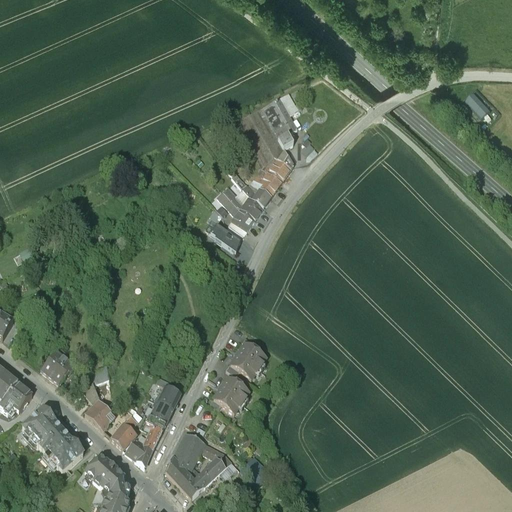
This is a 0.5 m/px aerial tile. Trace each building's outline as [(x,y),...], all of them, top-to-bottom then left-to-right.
[(298,93),(292,96),(297,105),(303,102),(298,93)] [(465,103),(482,121),(490,112),(474,95),(465,103)] [(289,97),(276,103),(242,123),(264,170),(262,171),(282,185),(293,170),(283,153),(293,148),(288,138),(297,133),(289,118),(298,114),(289,97)] [(282,185),(262,171),(252,183),(261,190),(259,192),(271,201),(282,185)] [(246,187),(239,179),(234,183),(241,192),(246,187)] [(261,190),(252,183),(248,189),(246,187),(241,192),(246,198),(252,203),(263,211),(271,201),(259,192),(261,190)] [(231,204),(226,199),(221,204),(226,209),(231,204)] [(261,214),(247,204),(244,208),(236,200),(231,204),(242,216),(254,224),(261,214)] [(254,224),(242,216),(231,204),(226,209),(236,219),(232,224),(237,227),(247,235),(254,224)] [(240,244),(215,227),(209,235),(215,240),(214,241),(235,256),(240,244)] [(247,235),(237,227),(233,232),(243,239),(247,235)] [(13,325),(0,317),(0,340),(2,342),(13,325)] [(254,347),(245,340),(241,345),(244,347),(251,352),(254,347)] [(244,347),(239,356),(237,355),(234,359),(236,360),(230,368),(230,369),(239,375),(250,383),(254,377),(258,379),(264,370),(261,367),(265,362),(251,352),(244,347)] [(56,355),(40,374),(58,388),(73,369),(65,363),(69,358),(61,351),(57,356),(56,355)] [(239,375),(230,369),(230,368),(229,368),(225,373),(230,376),(236,380),(239,375)] [(106,369),(87,377),(92,389),(109,382),(106,369)] [(17,386),(0,371),(0,402),(2,404),(17,386)] [(236,380),(230,376),(226,381),(227,382),(237,388),(240,383),(236,380)] [(174,388),(158,380),(155,386),(164,390),(171,394),(174,388)] [(227,382),(222,390),(220,389),(217,394),(219,394),(213,403),(222,409),(233,417),(237,411),(241,414),(247,404),(244,402),(248,396),(237,388),(227,382)] [(2,404),(0,406),(0,410),(7,416),(13,410),(18,414),(31,398),(17,386),(2,404)] [(92,389),(81,395),(85,400),(95,395),(92,389)] [(171,394),(164,390),(160,398),(158,397),(155,405),(172,414),(180,398),(171,394)] [(99,406),(95,395),(85,400),(89,405),(80,414),(102,435),(106,430),(108,424),(105,421),(110,417),(99,406)] [(213,403),(212,402),(209,407),(219,414),(222,409),(213,403)] [(172,414),(155,405),(152,411),(154,412),(149,421),(164,429),(165,429),(172,414)] [(133,418),(122,410),(117,415),(127,424),(131,421),(133,418)] [(43,411),(22,429),(25,433),(23,434),(37,450),(39,448),(42,452),(62,434),(54,425),(55,424),(43,411)] [(141,420),(135,415),(133,418),(131,421),(136,425),(141,420)] [(127,424),(110,442),(122,453),(136,438),(130,433),(136,425),(131,421),(127,424)] [(164,429),(149,421),(145,428),(152,432),(150,436),(144,448),(143,449),(152,454),(164,429)] [(62,434),(42,452),(45,455),(43,457),(57,473),(59,471),(62,475),(83,457),(71,443),(70,443),(62,434)] [(223,457),(184,437),(175,456),(193,468),(200,455),(216,464),(223,457)] [(144,448),(136,442),(125,455),(143,470),(152,454),(143,449),(144,448)] [(193,468),(175,456),(165,474),(191,501),(231,465),(223,457),(216,464),(199,478),(191,471),(193,468)] [(123,481),(100,460),(95,466),(94,465),(84,475),(93,483),(92,484),(100,491),(101,490),(109,497),(107,503),(105,502),(101,511),(126,511),(129,506),(122,503),(124,497),(128,496),(129,494),(128,491),(126,490),(123,491),(118,486),(123,481)] [(253,462),(242,473),(249,479),(246,481),(256,491),(269,477),(253,462)]
